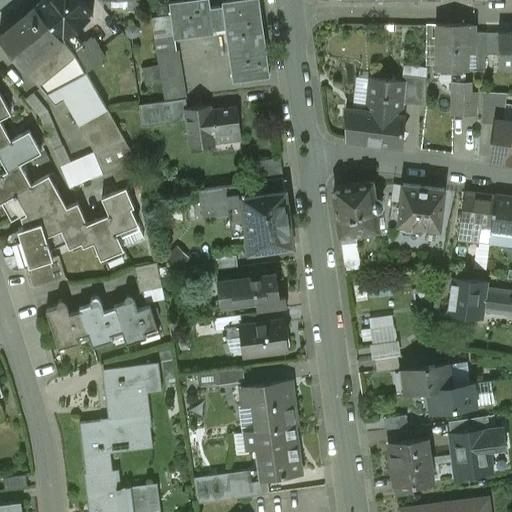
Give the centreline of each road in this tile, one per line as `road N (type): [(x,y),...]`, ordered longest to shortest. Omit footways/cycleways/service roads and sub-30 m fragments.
road 1 (residential): [(308,152),(356,511)]
road 2 (residential): [(511,11),(289,15)]
road 3 (residential): [(511,178),(308,152)]
road 4 (residential): [(10,332),(42,436),(52,511)]
road 5 (residential): [(289,15),(308,152)]
